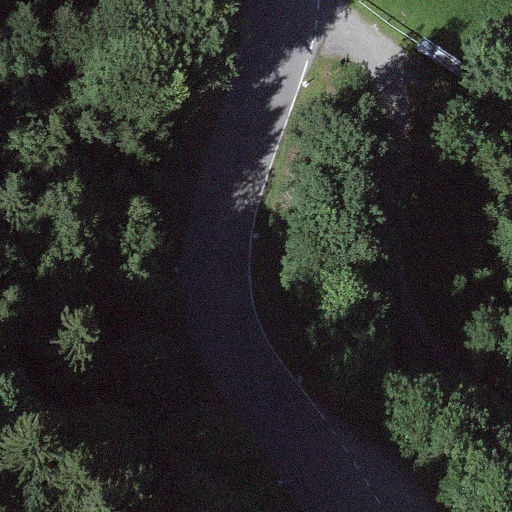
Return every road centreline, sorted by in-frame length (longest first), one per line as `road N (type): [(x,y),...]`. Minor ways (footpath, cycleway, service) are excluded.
road 1 (tertiary): [(284,0),(284,35),(220,230),(216,302),(248,372),(348,511)]
road 2 (track): [(511,401),(419,333),(396,294),(390,188),(398,94),(335,25),(284,0)]
